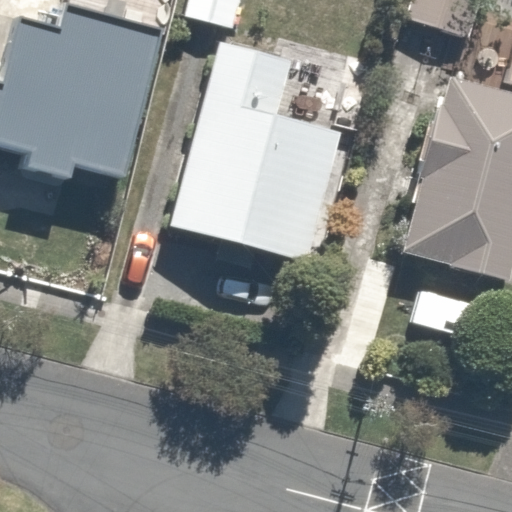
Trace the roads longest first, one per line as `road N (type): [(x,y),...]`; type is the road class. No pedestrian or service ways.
road 1 (residential): [(0,414),(185,463)]
road 2 (residential): [(185,463),(367,511)]
